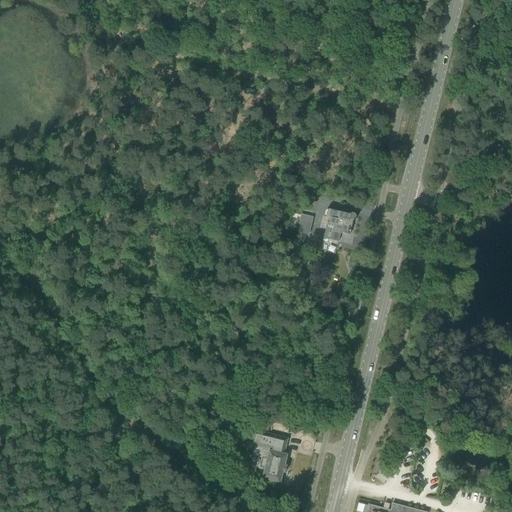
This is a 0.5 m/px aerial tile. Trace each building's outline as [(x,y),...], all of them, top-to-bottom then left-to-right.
[(327,211),(326,217),(328,218),(327,220),(330,221),(329,223),(327,223),(323,238),(338,241),(341,233),(349,235),(353,220),(356,219),(356,216),(355,213),(352,213),(350,214),(328,209),(328,210),(327,209),(326,211),(327,211)] [(305,233),(307,225),(308,222),(300,220),(297,231),(305,233)] [(306,287),(311,271),(301,269),(296,284),(306,287)] [(228,426),(238,424),(235,412),(225,414),(228,426)] [(253,430),(250,445),(255,446),(270,449),(267,459),(261,458),(259,468),(264,470),(262,478),(270,480),(280,482),(283,471),(282,471),(283,466),(284,466),(287,454),(284,454),(288,438),(278,436),(253,430)] [(427,511),(392,503),(390,511),(387,510),(386,511),(375,511),(373,511),(372,511),(427,511)]
